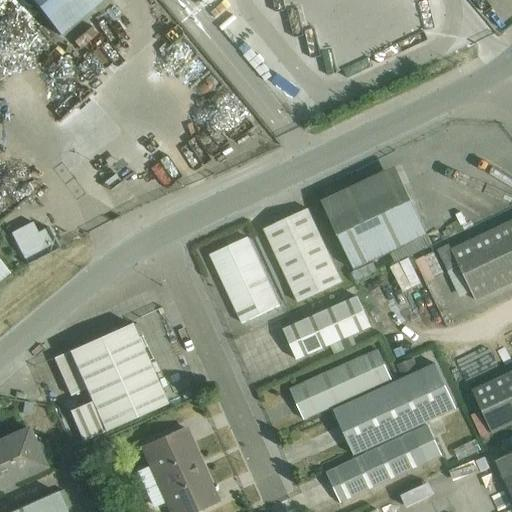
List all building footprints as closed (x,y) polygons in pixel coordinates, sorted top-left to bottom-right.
[(28,0),(59,37),(103,0),(28,0)] [(81,35),(87,43),(99,35),(93,26),(81,35)] [(104,183),(110,191),(121,183),(115,175),(104,183)] [(404,187),(331,222),(354,270),(391,253),(427,236),(404,187)] [(264,230),(298,303),(342,282),(308,210),(264,230)] [(511,221),(451,250),(448,243),(438,249),(449,271),(459,266),(475,301),(511,283),(511,221)] [(60,249),(48,228),(37,233),(32,223),(31,223),(11,234),(27,266),(60,249)] [(427,236),(391,253),(395,262),(431,245),(427,236)] [(280,306),(248,238),(210,256),(242,324),(280,306)] [(0,281),(8,274),(0,264),(0,281)] [(358,346),(353,336),(371,328),(357,297),(283,330),(297,361),(330,346),(335,357),(358,346)] [(69,352),(54,359),(70,396),(86,389),(91,402),(69,412),(83,442),(105,432),(167,405),(189,395),(153,315),(131,325),(69,352)] [(378,350),(290,390),(304,420),(392,381),(378,350)] [(413,358),(397,366),(403,379),(419,371),(413,358)] [(452,410),(431,365),(419,371),(403,379),(337,410),(334,411),(354,456),(358,454),(452,410)] [(511,425),(511,371),(473,390),(493,434),(511,425)] [(24,402),(22,414),(30,416),(32,404),(24,402)] [(414,433),(327,473),(341,503),(428,462),(442,456),(428,426),(414,433)] [(0,488),(45,468),(39,454),(41,452),(42,449),(42,446),(40,444),(37,443),(34,443),(28,428),(0,440),(0,488)] [(141,448),(149,465),(138,470),(153,507),(165,501),(169,511),(195,511),(218,502),(185,429),(141,448)] [(511,496),(511,453),(495,461),(511,496)] [(73,465),(69,457),(59,461),(63,470),(73,465)] [(13,511),(65,511),(57,493),(13,511)]
